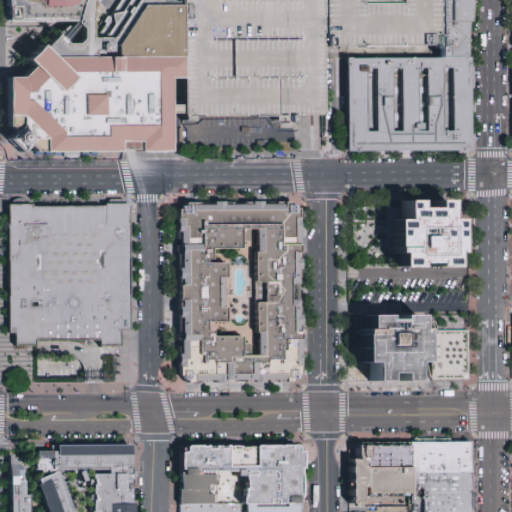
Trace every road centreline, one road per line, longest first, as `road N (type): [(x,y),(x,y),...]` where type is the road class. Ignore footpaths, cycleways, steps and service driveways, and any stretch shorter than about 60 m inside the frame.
road 1 (secondary): [(0,177),(511,173)]
road 2 (residential): [(325,413),(324,176)]
road 3 (residential): [(152,177),(154,404)]
road 4 (secondary): [(493,174),(494,320)]
